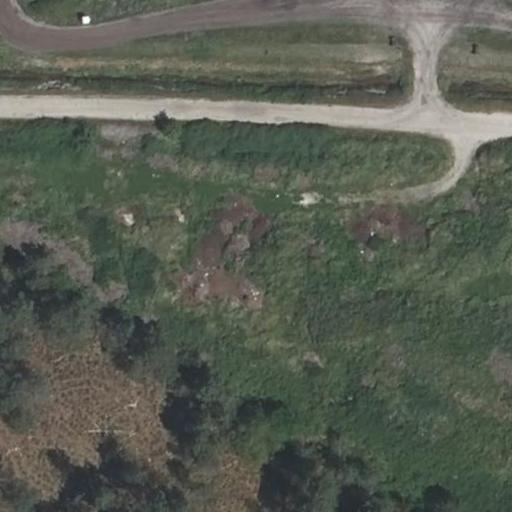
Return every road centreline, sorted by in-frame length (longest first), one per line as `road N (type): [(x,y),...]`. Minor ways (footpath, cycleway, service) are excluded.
road 1 (track): [(418,120),(433,14),(326,6),(16,38),(0,5)]
road 2 (track): [(511,121),(0,118)]
